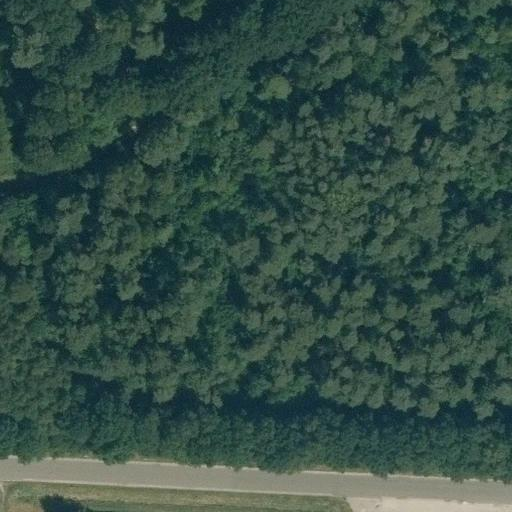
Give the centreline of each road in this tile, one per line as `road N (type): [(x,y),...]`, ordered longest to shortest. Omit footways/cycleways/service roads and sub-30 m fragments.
road 1 (unclassified): [(0,469),(511,493)]
road 2 (track): [(356,0),(71,159),(0,184)]
road 3 (track): [(65,0),(160,108)]
